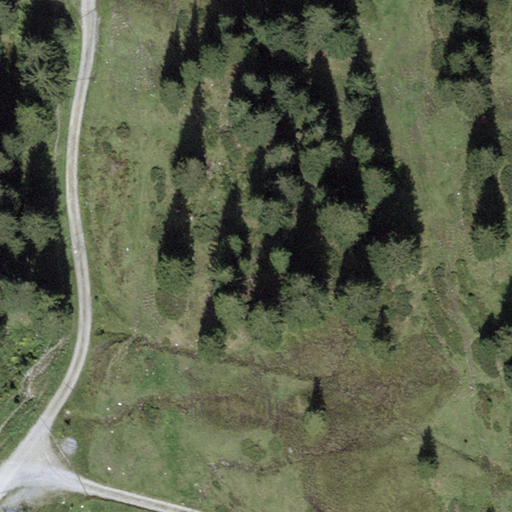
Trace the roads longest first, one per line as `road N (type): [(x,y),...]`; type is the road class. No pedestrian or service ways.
road 1 (track): [(24,455),(69,391),(90,336),(81,160),(106,0)]
road 2 (track): [(202,511),(24,455)]
